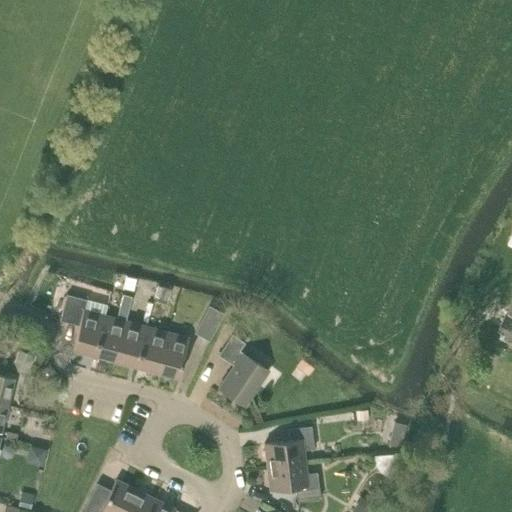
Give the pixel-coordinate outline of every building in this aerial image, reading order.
[(136,277),(124,275),(122,288),(133,291),(136,277)] [(157,285),(154,299),(167,303),(171,289),(157,285)] [(84,309),(87,299),(66,294),(59,320),(79,325),(73,348),(94,354),(105,315),(104,314),(84,309)] [(116,318),(105,315),(94,354),(115,360),(126,320),(125,320),(131,297),(122,294),(116,318)] [(511,301),(499,332),(503,333),(502,336),(511,341),(511,301)] [(223,312),(208,304),(194,332),(209,340),(223,312)] [(115,360),(136,365),(146,326),(126,320),(115,360)] [(136,365),(157,371),(167,332),(146,326),(136,365)] [(167,332),(157,371),(178,377),(189,337),(167,332)] [(232,335),(219,355),(234,365),(218,388),(245,406),(268,371),(238,351),(244,343),(232,335)] [(19,351),(13,370),(26,375),(33,355),(19,351)] [(313,367),(301,358),(295,367),(307,376),(313,367)] [(0,373),(0,402),(8,405),(14,377),(0,373)] [(267,466),(305,461),(303,450),(314,449),(311,426),(288,429),(290,440),(264,443),(267,466)] [(390,435),(387,445),(400,448),(402,438),(390,435)] [(305,461),(267,466),(270,490),(296,487),(298,502),(320,499),(317,472),(306,473),(305,461)] [(124,511),(136,489),(116,479),(111,490),(99,511),(124,511)] [(99,511),(111,490),(97,483),(82,511),(99,511)] [(124,511),(148,511),(155,498),(136,489),(124,511)] [(20,496),(17,506),(30,508),(32,498),(20,496)] [(155,498),(148,511),(173,511),(175,508),(155,498)] [(369,511),(375,504),(365,498),(357,511),(369,511)]
